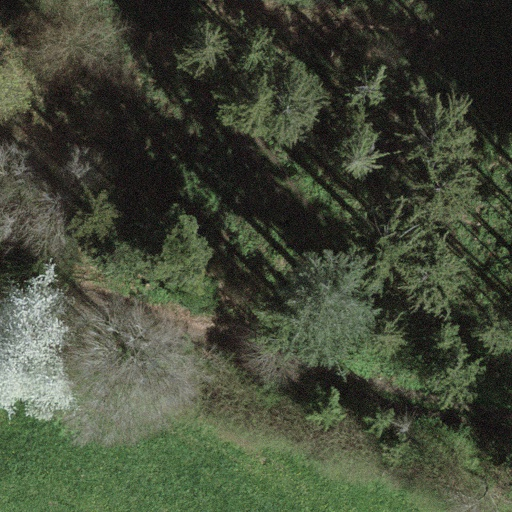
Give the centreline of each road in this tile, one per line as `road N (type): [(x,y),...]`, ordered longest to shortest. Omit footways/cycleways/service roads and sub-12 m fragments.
road 1 (track): [(0,241),(210,355),(462,407),(511,403)]
road 2 (track): [(511,349),(454,310),(248,117),(163,0)]
